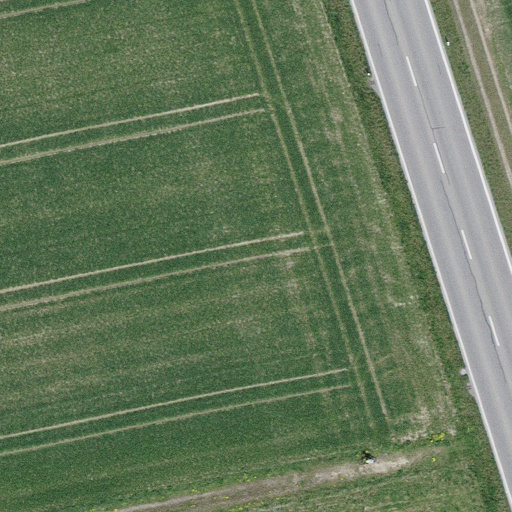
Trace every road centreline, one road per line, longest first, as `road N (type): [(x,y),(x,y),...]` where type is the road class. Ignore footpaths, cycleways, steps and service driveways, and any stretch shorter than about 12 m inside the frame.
road 1 (secondary): [(389,0),(511,386)]
road 2 (track): [(511,136),(469,0)]
